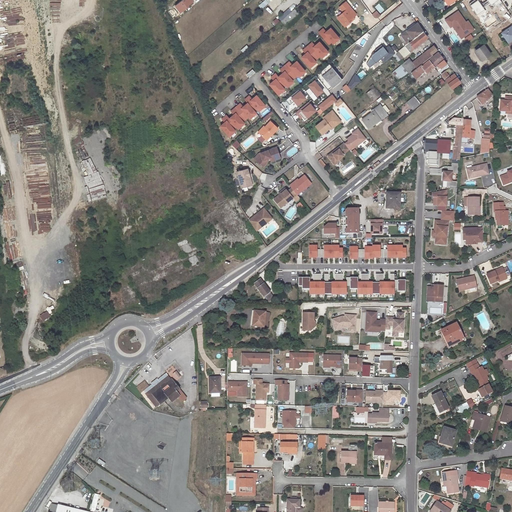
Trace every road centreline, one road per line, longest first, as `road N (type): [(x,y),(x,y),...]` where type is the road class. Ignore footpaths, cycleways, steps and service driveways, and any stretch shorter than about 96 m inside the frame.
road 1 (residential): [(414,381),(252,376)]
road 2 (residential): [(268,254),(287,267),(417,266)]
road 3 (residential): [(275,481),(411,483)]
road 4 (secondary): [(30,511),(103,400)]
road 5 (residential): [(280,432),(412,434)]
road 6 (secondary): [(148,339),(256,264)]
road 7 (secondary): [(256,264),(142,328)]
road 8 (residential): [(412,138),(420,155),(417,266)]
